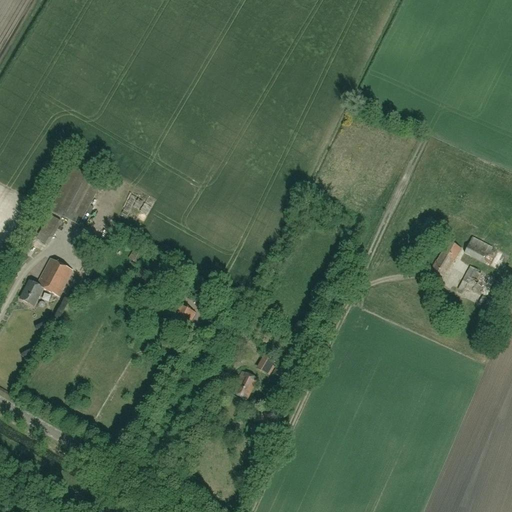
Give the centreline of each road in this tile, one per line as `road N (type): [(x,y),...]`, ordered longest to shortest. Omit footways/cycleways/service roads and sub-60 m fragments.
road 1 (unclassified): [(185,511),(0,404)]
road 2 (track): [(111,511),(0,444)]
